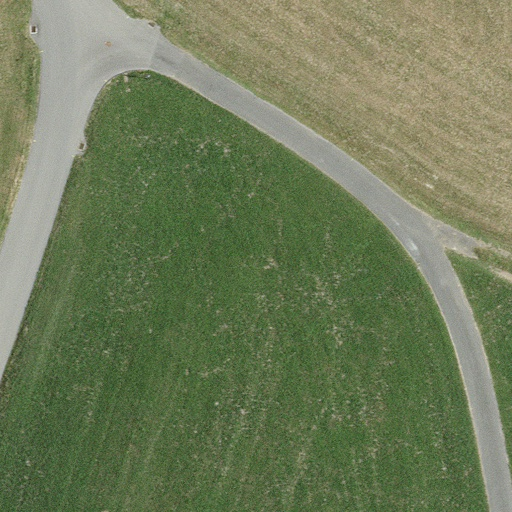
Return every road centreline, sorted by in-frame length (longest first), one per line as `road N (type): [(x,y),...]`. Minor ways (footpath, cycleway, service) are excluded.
road 1 (track): [(93,19),(301,136),(418,236),(470,342),(503,511)]
road 2 (residential): [(59,0),(93,19),(0,300)]
